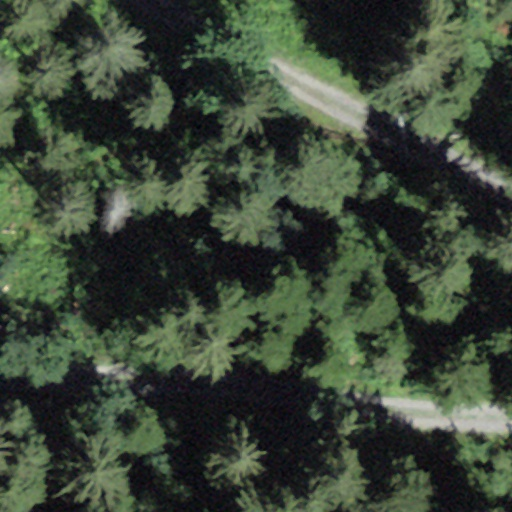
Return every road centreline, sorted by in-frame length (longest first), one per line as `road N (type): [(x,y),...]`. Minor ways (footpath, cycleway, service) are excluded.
road 1 (track): [(511,431),(244,367),(0,366)]
road 2 (track): [(193,0),(254,52),(511,205)]
